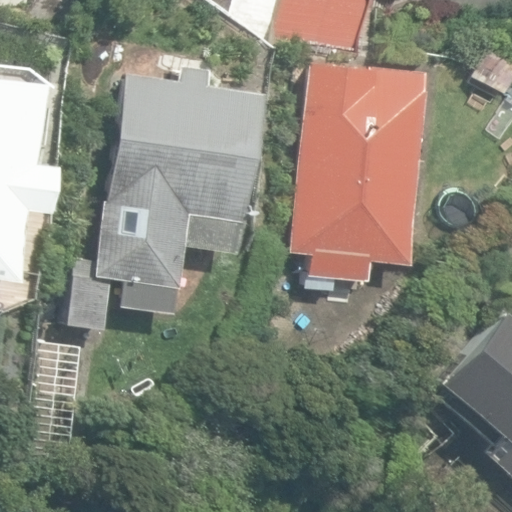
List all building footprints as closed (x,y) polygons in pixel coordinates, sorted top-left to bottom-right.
[(30,0),(27,21),(68,23),(71,0),(30,0)] [(231,0),(229,20),(265,49),(273,0),(231,0)] [(312,52),(319,0),(273,0),(265,49),(312,52)] [(319,0),(312,52),(352,55),(361,0),(319,0)] [(109,301),(163,309),(173,241),(223,248),(246,87),(194,79),(196,65),(171,62),(169,75),(115,68),(85,272),(113,276),(109,301)] [(299,272),(358,278),(361,257),(396,260),(414,88),(411,88),(413,73),(299,62),(280,248),(301,250),(299,272)] [(0,276),(8,278),(16,206),(34,208),(40,160),(22,158),(31,79),(0,75),(0,276)] [(69,324),(93,326),(96,278),(72,276),(69,324)] [(511,456),(511,322),(495,308),(432,379),(490,430),(474,449),(499,471),(511,456)]
